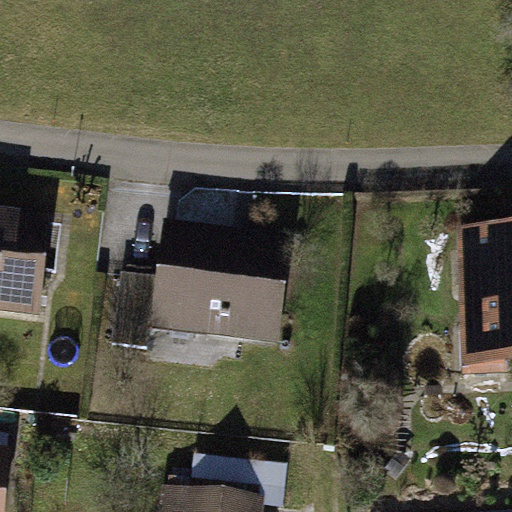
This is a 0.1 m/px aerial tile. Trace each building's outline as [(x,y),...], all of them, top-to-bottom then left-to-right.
[(54,222),(0,215),(0,305),(44,311),(54,222)] [(279,250),(178,237),(168,320),(269,332),(279,250)] [(511,240),(475,241),(478,333),(466,333),(467,371),(511,369),(511,240)] [(160,280),(126,276),(117,345),(151,350),(160,280)] [(0,511),(7,511),(13,458),(0,456),(0,511)] [(258,511),(259,507),(194,499),(192,511),(258,511)]
